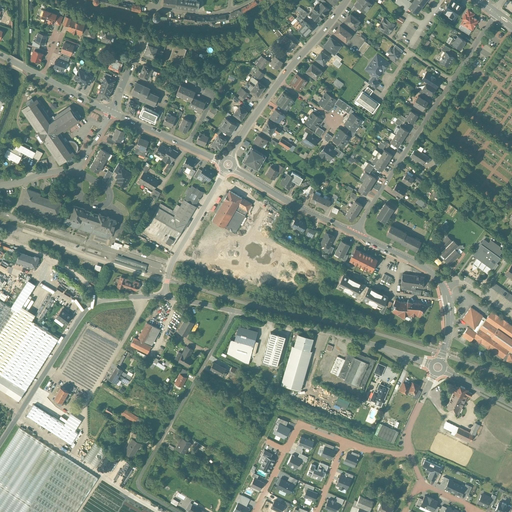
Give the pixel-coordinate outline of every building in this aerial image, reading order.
[(197,0),(183,0),(183,8),(196,10),(197,0)] [(254,0),(249,5),(242,8),(243,11),(251,7),(257,3),(255,0),(254,0)] [(368,1),(367,0),(358,0),(355,4),(364,12),(371,3),(368,1)] [(396,0),(395,1),(407,10),(409,7),(416,13),(426,0),(396,0)] [(451,0),(447,5),(455,11),(461,3),(456,0),(451,0)] [(313,7),(324,15),(329,9),(323,5),(319,1),(316,5),(316,4),(313,7)] [(324,15),(313,7),(311,10),(312,10),(308,14),(318,22),(324,15)] [(242,8),(231,13),(232,17),(238,15),(243,11),(242,8)] [(56,14),(45,10),(44,10),(42,17),(45,18),(45,19),(45,20),(48,21),(52,23),(52,22),(53,23),(54,22),(56,15),(56,14)] [(468,23),(472,17),(474,14),(472,12),(470,11),(468,10),(467,11),(466,11),(465,13),(466,13),(465,14),(463,16),(464,16),(462,19),(464,20),(468,23)] [(360,21),(350,13),(348,17),(347,16),(344,20),(345,21),(355,28),(358,25),(357,24),(360,21)] [(56,15),(54,22),(59,24),(62,17),(56,15)] [(303,20),(298,16),(296,18),(297,20),(293,25),(298,30),(297,30),(301,34),(301,33),(302,34),(305,37),(313,28),(306,21),(305,21),(303,20)] [(398,16),(395,21),(401,25),(404,20),(400,17),(398,16)] [(468,23),(464,20),(462,24),(469,29),(470,28),(472,29),(474,26),(475,26),(476,24),(476,23),(478,20),(476,19),(474,17),(474,18),(472,17),(468,23)] [(395,24),(385,18),(384,18),(383,18),(381,22),(382,22),(381,23),(391,29),(395,24)] [(84,25),(71,21),(68,30),(72,31),(72,32),(76,34),(77,33),(81,34),(84,25)] [(391,29),(381,23),(380,23),(378,27),(378,28),(388,34),(391,29)] [(351,34),(340,25),(334,33),(346,42),(351,34)] [(112,31),(107,29),(107,30),(102,28),(101,34),(103,35),(101,40),(112,43),(112,42),(113,43),(114,42),(115,40),(114,39),(115,34),(115,32),(112,31)] [(47,35),(39,32),(36,42),(44,44),(47,35)] [(289,39),(285,36),(281,41),(285,44),(284,46),(290,51),(296,43),(290,38),(289,39)] [(466,41),(458,36),(456,39),(454,37),(453,39),(452,38),(449,44),(453,46),(454,45),(460,49),(466,41)] [(341,45),(330,37),(324,46),(333,52),(331,55),(336,59),(340,62),(342,59),(335,53),(341,45)] [(365,41),(359,50),(363,54),(370,45),(365,41)] [(74,45),(65,42),(61,52),(64,53),(70,55),(74,45)] [(160,46),(148,42),(144,53),(145,53),(145,54),(146,55),(150,57),(151,56),(151,55),(161,58),(162,54),(157,52),(157,49),(159,50),(160,46)] [(187,49),(174,44),(169,60),(181,65),(187,49)] [(451,49),(444,45),(441,49),(445,52),(448,53),(451,49)] [(394,48),(393,50),(390,48),(387,52),(390,54),(388,56),(395,61),(401,53),(394,48)] [(43,53),(34,50),(31,58),(40,62),(43,53)] [(329,57),(321,51),(316,59),(323,64),(329,57)] [(448,53),(445,52),(440,61),(440,63),(442,64),(444,64),(448,66),(450,62),(451,63),(452,63),(453,61),(452,60),(454,57),(448,53)] [(268,61),(260,55),(254,64),(262,70),(268,61)] [(123,60),(113,56),(112,58),(111,58),(109,61),(111,62),(109,66),(119,70),(120,66),(121,66),(123,60)] [(282,61),(275,56),(270,63),(277,68),(282,61)] [(389,64),(380,57),(378,60),(375,57),(367,67),(371,70),(369,72),(374,76),(372,78),(375,80),(376,78),(377,79),(389,64)] [(59,59),(57,59),(54,67),(64,70),(67,62),(59,59)] [(342,63),(340,62),(336,59),(333,63),(338,67),(342,63)] [(322,70),(312,63),(306,71),(316,78),(322,70)] [(148,66),(144,64),(139,76),(147,79),(149,79),(150,79),(151,79),(151,78),(151,77),(151,76),(151,75),(150,75),(153,68),(148,66)] [(85,72),(79,69),(76,75),(77,76),(75,79),(79,80),(78,81),(85,85),(86,83),(89,76),(84,73),(85,72)] [(259,70),(255,75),(260,79),(264,74),(259,70)] [(432,76),(426,72),(422,79),(427,83),(431,85),(433,81),(438,85),(441,81),(435,78),(435,77),(432,75),(432,76)] [(301,76),(297,73),(290,83),(300,90),(303,85),(304,85),(306,81),(307,81),(307,80),(301,76)] [(110,78),(105,76),(101,84),(112,89),(113,86),(115,80),(110,78)] [(258,81),(252,77),(250,80),(251,80),(249,82),(262,91),(265,86),(258,81)] [(375,80),(372,78),(368,83),(375,88),(379,83),(375,80)] [(337,79),(333,84),(340,89),(344,83),(337,79)] [(149,88),(137,82),(132,93),(141,97),(140,99),(144,101),(144,100),(154,105),(155,105),(159,96),(148,91),(149,88)] [(262,91),(249,82),(248,83),(250,85),(248,88),(251,90),(258,96),(262,91)] [(431,85),(427,83),(422,90),(424,91),(432,96),(436,88),(431,85)] [(112,89),(101,84),(98,93),(103,95),(108,97),(110,91),(111,92),(112,89)] [(206,103),(193,97),(195,91),(181,85),(176,95),(191,101),(188,106),(201,112),(206,103)] [(368,86),(364,92),(362,91),(356,99),(357,99),(362,92),(368,97),(369,96),(371,93),(368,90),(369,88),(368,86)] [(422,90),(417,86),(415,90),(422,95),(424,91),(422,90)] [(248,93),(243,89),(239,95),(245,98),(248,93)] [(293,99),(283,92),(276,102),(284,107),(287,109),(287,108),(289,104),(290,105),(290,104),(293,99)] [(336,99),(326,92),(322,98),(332,105),(336,99)] [(368,97),(362,92),(357,99),(360,102),(366,106),(365,108),(368,109),(369,108),(372,110),(377,103),(374,101),(375,100),(369,96),(368,97)] [(428,102),(418,96),(415,100),(416,101),(413,104),(423,110),(428,102)] [(332,105),(322,98),(319,103),(328,110),(332,105)] [(56,119),(51,123),(48,119),(49,118),(36,99),(22,109),(37,131),(39,130),(40,131),(38,132),(44,140),(45,139),(46,141),(45,142),(60,164),(74,154),(74,153),(75,152),(77,150),(77,148),(77,146),(76,144),(74,142),(72,141),(70,141),(68,142),(66,143),(59,131),(62,129),(64,131),(80,120),(70,106),(54,117),(56,119)] [(130,99),(130,101),(129,101),(126,108),(125,109),(125,110),(126,111),(127,111),(128,111),(133,114),(133,113),(136,108),(137,104),(134,103),(134,101),(130,99)] [(377,103),(372,110),(369,108),(368,109),(373,113),(380,104),(375,100),(374,101),(377,103)] [(247,111),(240,105),(238,107),(235,111),(234,113),(241,119),(247,111)] [(218,109),(213,106),(209,111),(215,114),(218,109)] [(139,116),(155,123),(159,114),(143,107),(139,116)] [(285,115),(275,109),(270,116),(278,122),(281,118),(282,119),(285,115)] [(418,115),(411,111),(406,118),(406,119),(408,120),(408,121),(409,121),(413,123),(415,120),(418,115)] [(322,119),(312,112),(308,117),(318,124),(322,119)] [(170,116),(167,114),(163,122),(167,124),(167,125),(171,126),(172,126),(176,117),(171,115),(170,116)] [(362,120),(352,114),(348,119),(358,126),(362,120)] [(406,118),(400,114),(397,118),(402,121),(404,122),(406,119),(406,118)] [(192,121),(183,117),(178,128),(187,132),(192,121)] [(318,124),(308,117),(305,122),(315,129),(318,124)] [(236,125),(226,118),(220,127),(223,129),(230,134),(236,125)] [(358,126),(348,119),(345,124),(350,128),(354,131),(355,131),(358,126)] [(276,126),(268,121),(262,129),(271,134),(273,130),(278,133),(281,129),(276,126)] [(408,131),(400,126),(395,134),(403,139),(408,131)] [(125,131),(117,128),(112,138),(120,142),(125,131)] [(346,134),(340,130),(337,135),(347,142),(350,137),(346,134)] [(204,135),(200,133),(199,135),(199,136),(197,141),(205,145),(208,137),(204,135)] [(311,136),(308,133),(303,140),(306,143),(309,146),(309,145),(312,147),(317,140),(311,136)] [(222,136),(219,134),(218,134),(217,137),(216,137),(215,139),(212,145),(217,148),(218,146),(221,148),(226,139),(222,136)] [(267,140),(258,134),(254,141),(262,146),(264,142),(265,143),(267,140)] [(403,139),(395,134),(390,142),(398,147),(403,139)] [(347,142),(337,135),(333,140),(343,147),(347,142)] [(149,141),(140,138),(136,146),(137,146),(140,148),(138,152),(146,156),(148,151),(145,149),(149,141)] [(292,144),(281,138),(279,143),(289,149),(292,144)] [(18,143),(13,152),(7,149),(4,156),(18,163),(21,157),(19,156),(21,152),(30,157),(30,156),(33,157),(36,152),(35,152),(18,143)] [(131,143),(124,154),(127,155),(134,144),(131,143)] [(168,149),(160,144),(158,148),(155,153),(163,158),(168,149)] [(334,150),(326,145),(320,153),(320,154),(324,158),(325,156),(330,159),(334,153),(336,152),(334,150)] [(140,148),(137,146),(134,152),(145,157),(146,156),(138,152),(140,148)] [(417,149),(415,148),(410,156),(423,165),(426,161),(428,163),(431,159),(428,157),(421,152),(423,148),(419,146),(417,149)] [(176,152),(169,147),(168,149),(163,158),(170,162),(176,152)] [(342,152),(336,147),(334,150),(336,152),(334,153),(339,157),(342,152)] [(110,153),(101,148),(98,154),(106,159),(110,153)] [(265,155),(253,148),(252,149),(250,148),(243,159),(245,160),(244,162),(256,169),(257,167),(259,168),(265,158),(263,156),(265,155)] [(43,153),(37,150),(35,152),(36,152),(33,157),(39,160),(43,153)] [(392,154),(384,150),(382,154),(378,151),(375,155),(379,158),(387,162),(392,154)] [(106,159),(98,154),(94,160),(103,166),(106,159)] [(195,162),(187,158),(184,164),(184,165),(183,167),(184,169),(186,169),(187,166),(191,168),(195,162)] [(387,162),(379,158),(374,166),(382,170),(387,162)] [(103,166),(94,160),(90,167),(99,172),(103,166)] [(119,163),(114,170),(118,173),(121,168),(122,169),(124,166),(119,163)] [(169,163),(164,171),(167,173),(169,170),(172,166),(169,163)] [(149,168),(144,165),(141,170),(146,173),(149,168)] [(277,170),(270,166),(266,174),(274,179),(279,172),(279,171),(282,166),(279,165),(277,170)] [(213,173),(204,167),(202,170),(199,174),(209,181),(213,173)] [(122,169),(121,168),(118,173),(117,175),(116,177),(118,178),(116,181),(119,182),(119,183),(123,186),(125,183),(126,184),(129,179),(128,178),(131,174),(122,169)] [(108,170),(102,180),(107,182),(113,173),(108,170)] [(151,177),(143,173),(138,182),(141,184),(143,183),(146,185),(151,177)] [(295,178),(288,173),(285,178),(284,178),(281,183),(284,185),(285,188),(288,190),(289,189),(294,181),(296,178),(295,178)] [(413,178),(406,173),(402,180),(409,184),(413,178)] [(376,178),(368,174),(363,182),(371,186),(376,178)] [(158,182),(151,177),(146,185),(153,189),(158,182)] [(371,186),(363,182),(358,190),(366,194),(371,186)] [(406,190),(397,184),(392,191),(395,193),(395,194),(397,195),(398,195),(401,197),(406,190)] [(197,189),(192,186),(184,199),(195,205),(198,199),(199,199),(200,197),(202,193),(197,190),(197,189)] [(61,203),(40,196),(40,194),(27,189),(22,203),(36,207),(57,214),(61,203)] [(161,193),(155,189),(151,196),(157,200),(161,193)] [(226,197),(212,220),(225,227),(235,209),(237,205),(247,211),(252,203),(230,190),(228,193),(226,192),(224,196),(226,197)] [(322,197),(314,193),(310,200),(318,204),(322,197)] [(331,201),(322,197),(318,204),(327,208),(331,201)] [(425,202),(419,198),(416,202),(421,206),(422,206),(425,202)] [(177,204),(173,210),(160,203),(151,220),(146,228),(145,229),(173,246),(184,228),(185,229),(189,222),(188,221),(196,206),(195,205),(184,199),(180,206),(177,204)] [(362,205),(355,200),(350,208),(357,213),(362,205)] [(385,203),(376,216),(385,222),(394,208),(385,203)] [(247,211),(237,205),(235,209),(245,215),(247,211)] [(99,215),(85,210),(85,209),(74,206),(70,219),(113,233),(113,232),(114,232),(115,230),(114,228),(116,221),(108,218),(109,217),(106,216),(106,215),(106,214),(105,214),(103,213),(102,214),(102,215),(99,214),(99,215)] [(57,214),(36,207),(34,213),(60,221),(62,216),(57,214)] [(350,208),(345,216),(352,221),(357,213),(350,208)] [(245,215),(235,209),(225,227),(228,229),(235,233),(245,215)] [(113,233),(70,219),(66,217),(64,223),(111,239),(113,233)] [(146,217),(142,225),(146,228),(151,220),(146,217)] [(299,220),(296,218),(292,225),(303,231),(307,223),(300,219),(299,220)] [(449,226),(444,223),(440,228),(445,231),(449,226)] [(401,242),(406,233),(391,225),(386,234),(401,242)] [(334,237),(326,233),(321,244),(328,248),(329,248),(330,246),(334,237)] [(406,233),(401,242),(416,250),(421,241),(406,233)] [(452,241),(447,235),(436,246),(441,251),(440,253),(445,258),(444,259),(449,265),(460,254),(457,251),(460,248),(463,248),(463,245),(458,245),(453,240),(452,241)] [(500,247),(491,240),(489,243),(484,239),(481,244),(482,244),(474,255),(492,268),(501,256),(499,255),(502,251),(499,249),(500,247)] [(341,240),(335,253),(334,255),(338,257),(339,255),(342,257),(343,257),(344,253),(349,244),(341,240)] [(359,265),(366,254),(355,249),(353,253),(352,255),(352,256),(350,260),(354,262),(354,263),(355,263),(357,264),(359,265)] [(34,257),(20,252),(16,262),(26,265),(25,267),(28,268),(29,266),(36,268),(37,264),(38,265),(39,262),(38,262),(39,258),(34,256),(34,257)] [(366,254),(359,265),(362,266),(361,266),(362,266),(364,267),(364,268),(364,267),(366,269),(367,269),(371,271),(374,266),(375,264),(377,259),(371,256),(369,255),(366,254)] [(147,265),(116,255),(115,257),(114,260),(114,263),(145,273),(146,270),(147,267),(147,265)] [(424,276),(402,273),(401,285),(411,286),(411,288),(415,288),(415,287),(423,288),(424,276)] [(360,282),(343,274),(337,286),(357,295),(356,298),(362,301),(363,299),(362,298),(368,287),(363,284),(360,282)] [(392,278),(384,274),(381,279),(389,283),(392,278)] [(126,278),(121,277),(118,286),(123,288),(123,286),(127,287),(126,288),(129,289),(130,288),(136,290),(138,285),(139,283),(126,278)] [(28,280),(11,307),(18,312),(20,309),(35,285),(28,280)] [(421,290),(414,290),(415,288),(411,288),(411,286),(401,285),(400,288),(404,288),(404,289),(414,290),(413,294),(420,295),(421,290)] [(388,296),(368,287),(362,298),(363,299),(382,308),(384,304),(388,296)] [(0,297),(7,301),(10,295),(1,292),(0,294),(0,297)] [(0,388),(19,401),(26,389),(59,337),(32,320),(34,318),(20,309),(18,312),(11,307),(0,299),(0,388)] [(407,302),(400,301),(395,299),(393,303),(396,305),(392,311),(404,317),(406,315),(410,317),(411,314),(417,315),(419,316),(422,310),(424,311),(426,306),(420,303),(412,302),(408,300),(407,302)] [(468,327),(462,335),(471,341),(473,337),(477,340),(498,355),(498,354),(503,358),(503,357),(509,349),(511,352),(511,351),(511,325),(511,326),(508,323),(508,322),(504,319),(503,320),(499,317),(500,316),(495,313),(495,314),(491,311),(487,318),(471,307),(462,319),(474,327),(472,330),(468,327)] [(71,316),(62,309),(56,317),(66,324),(71,316)] [(185,317),(178,332),(188,336),(194,322),(185,317)] [(147,322),(137,339),(134,337),(131,344),(148,353),(160,329),(147,322)] [(258,331),(239,326),(234,340),(254,346),(258,331)] [(285,336),(271,332),(262,361),(277,365),(285,336)] [(313,339),(298,335),(295,346),(309,350),(313,339)] [(295,346),(292,345),(290,352),(286,366),(281,384),(300,390),(312,351),(309,350),(295,346)] [(187,346),(182,354),(179,352),(175,358),(179,361),(178,361),(188,366),(189,366),(190,366),(191,364),(190,363),(192,359),(188,357),(192,349),(187,346)] [(345,359),(337,356),(330,372),(338,375),(338,376),(344,379),(344,380),(358,386),(359,385),(363,387),(376,360),(366,356),(366,357),(354,352),(355,351),(349,348),(347,354),(345,359)] [(511,351),(511,352),(509,349),(503,357),(506,360),(511,362),(511,351)] [(174,363),(167,359),(165,364),(171,368),(174,363)] [(158,361),(156,365),(164,370),(166,366),(158,361)] [(226,369),(214,362),(210,369),(224,376),(226,373),(224,371),(226,369)] [(385,367),(378,364),(375,372),(381,375),(385,367)] [(238,370),(232,367),(229,373),(235,376),(238,370)] [(189,372),(182,368),(179,374),(180,374),(186,378),(189,372)] [(115,372),(114,371),(109,379),(116,383),(119,379),(117,378),(119,374),(115,372)] [(131,377),(121,371),(120,372),(119,374),(117,378),(119,379),(127,384),(131,377)] [(180,374),(175,383),(182,386),(186,378),(180,374)] [(410,386),(403,383),(400,390),(407,394),(409,390),(415,393),(416,393),(418,390),(420,386),(412,382),(410,386)] [(377,393),(374,391),(371,400),(375,402),(376,399),(382,401),(382,402),(385,403),(386,400),(384,399),(388,388),(380,384),(378,389),(379,389),(377,393)] [(460,387),(457,385),(447,406),(458,411),(464,398),(466,399),(467,395),(470,397),(472,393),(468,391),(464,389),(465,388),(461,386),(460,387)] [(69,391),(61,386),(54,398),(58,400),(56,403),(60,405),(61,405),(69,391)] [(339,396),(336,402),(348,407),(350,401),(339,396)] [(78,433),(34,404),(27,415),(71,444),(78,433)] [(138,417),(124,409),(121,414),(135,423),(138,417)] [(459,427),(446,421),(443,426),(456,432),(459,427)] [(291,428),(279,423),(274,433),(284,438),(286,433),(288,434),(291,428)] [(376,435),(394,442),(399,431),(380,423),(376,435)] [(475,423),(470,432),(474,434),(473,434),(475,435),(480,425),(475,423)] [(20,427),(0,457),(0,511),(25,511),(63,455),(20,427)] [(470,432),(459,427),(456,432),(455,435),(470,442),(473,434),(474,434),(470,432)] [(93,442),(81,434),(70,451),(82,459),(93,442)] [(314,441),(301,436),(298,444),(311,449),(314,441)] [(191,443),(182,438),(176,448),(185,453),(191,443)] [(142,444),(133,439),(125,453),(133,457),(138,448),(139,449),(142,444)] [(107,451),(95,443),(84,460),(96,468),(107,451)] [(334,450),(324,446),(321,455),(331,459),(334,450)] [(272,453),(265,450),(264,449),(264,450),(262,455),(266,457),(260,467),(260,468),(261,468),(268,472),(269,472),(275,460),(274,460),(270,458),(272,454),(273,454),(272,453)] [(347,453),(344,460),(355,464),(358,457),(347,453)] [(63,455),(25,511),(75,511),(98,478),(63,455)] [(290,455),(285,464),(294,468),(299,459),(290,455)] [(428,477),(434,480),(441,466),(425,459),(422,465),(426,467),(425,470),(430,472),(428,477)] [(316,478),(321,480),(324,471),(323,470),(323,468),(312,463),(307,474),(311,476),(312,473),(317,475),(316,478)] [(340,473),(336,485),(339,486),(338,488),(343,489),(344,488),(347,489),(351,478),(352,479),(353,475),(346,472),(344,475),(340,473)] [(450,492),(454,482),(450,481),(450,479),(441,476),(438,483),(443,485),(442,488),(450,492)] [(264,482),(254,477),(250,485),(260,490),(264,482)] [(294,484),(281,478),(277,487),(289,493),(294,484)] [(454,482),(450,492),(459,495),(461,491),(467,494),(470,486),(463,483),(463,484),(459,483),(458,484),(454,482)] [(306,488),(301,497),(313,503),(317,494),(306,488)] [(387,492),(381,489),(378,495),(384,498),(387,492)] [(433,511),(438,500),(422,493),(417,503),(433,511)] [(491,499),(482,495),(478,503),(487,507),(490,503),(491,499)] [(365,498),(360,496),(357,501),(356,505),(360,506),(369,510),(370,511),(374,501),(370,500),(365,498)] [(328,498),(325,508),(336,511),(339,503),(328,498)] [(390,511),(394,505),(383,499),(378,509),(382,511),(390,511)] [(281,511),(285,505),(275,500),(271,507),(280,511),(281,511)] [(355,500),(350,511),(357,511),(360,506),(356,505),(357,501),(355,500)] [(247,511),(249,507),(238,502),(234,511),(247,511)] [(506,503),(503,502),(502,503),(499,502),(498,504),(496,508),(495,511),(498,511),(497,511),(505,511),(508,506),(506,504),(506,503)]
